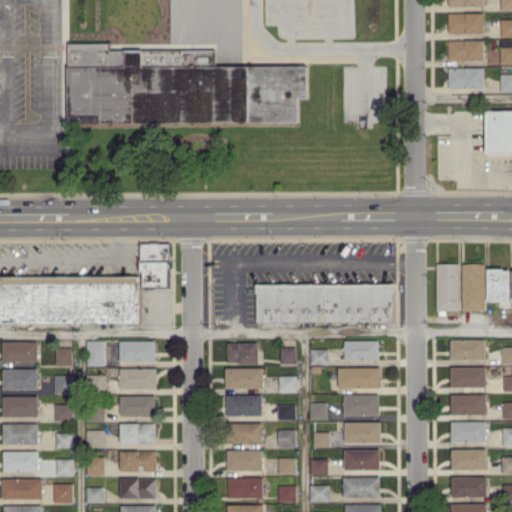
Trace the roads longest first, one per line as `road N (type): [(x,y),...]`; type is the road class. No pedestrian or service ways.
road 1 (residential): [(415,216),(416,511)]
road 2 (residential): [(192,217),(193,511)]
road 3 (residential): [(413,0),(415,216)]
road 4 (primary): [(192,217),(72,218)]
